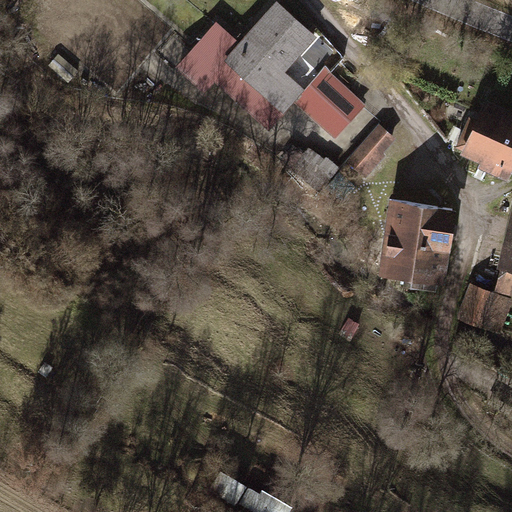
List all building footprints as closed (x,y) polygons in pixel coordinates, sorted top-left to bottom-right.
[(296,98),(310,82),(297,71),(327,37),(285,0),(232,60),(216,79),(271,127),(296,98)] [(232,60),(208,39),(185,66),(209,86),(216,79),(232,60)] [(310,82),(296,98),(341,137),(369,104),(330,70),(315,87),(310,82)] [(511,113),(486,103),(469,147),(511,163),(511,113)] [(369,178),(402,142),(383,125),(350,161),(369,178)] [(452,207),(393,199),(384,269),(443,277),(452,207)] [(511,222),(497,281),(511,284),(511,222)] [(508,298),(476,284),(463,316),(493,330),(508,298)]
